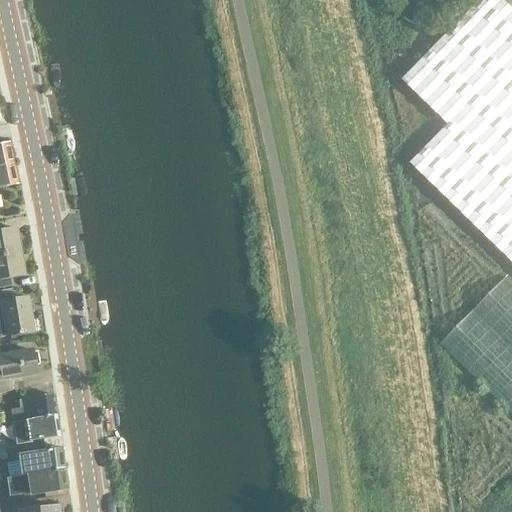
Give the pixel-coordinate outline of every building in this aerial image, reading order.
[(385,0),(387,3),(389,7),(391,10),(393,13),(394,14),(397,18),(401,21),(402,22),(405,24),(406,24),(409,26),(414,28),(419,29),(423,29),(427,29),(432,29),(436,28),(441,27),(446,25),(450,22),(452,20),(455,18),(457,16),(459,13),(461,11),(462,9),(464,6),(464,5),(465,3),(466,0),(385,0)] [(511,8),(503,0),(480,0),(403,80),(448,124),(411,163),(511,261),(511,8)] [(0,145),(0,166),(13,163),(9,143),(0,145)] [(0,187),(17,183),(13,163),(0,166),(0,187)] [(17,228),(0,231),(0,255),(21,252),(17,228)] [(21,252),(0,255),(0,280),(25,276),(21,252)] [(12,288),(0,290),(0,311),(4,338),(34,332),(28,298),(13,300),(12,288)] [(32,351),(0,356),(0,392),(14,389),(12,378),(36,374),(32,351)] [(27,410),(18,412),(11,413),(12,422),(56,416),(53,395),(25,399),(27,410)] [(59,436),(56,416),(12,422),(14,432),(16,445),(31,443),(31,441),(32,440),(59,436)] [(65,469),(61,449),(33,453),(33,452),(17,455),(19,463),(21,476),(65,469)] [(68,490),(65,469),(6,479),(9,497),(41,492),(41,494),(68,490)]
